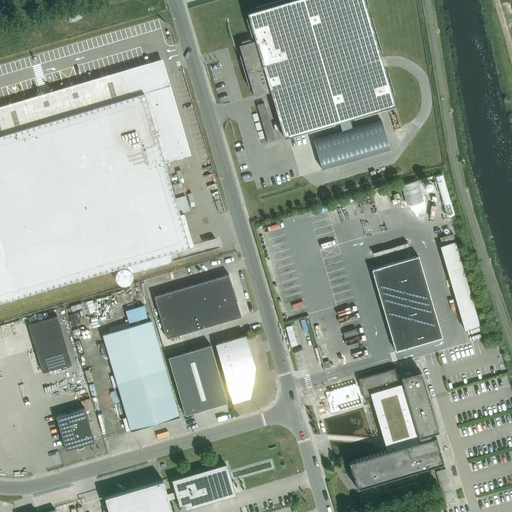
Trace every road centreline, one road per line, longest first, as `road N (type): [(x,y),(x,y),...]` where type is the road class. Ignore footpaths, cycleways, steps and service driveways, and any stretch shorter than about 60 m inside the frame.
road 1 (unclassified): [(294,410),(174,0)]
road 2 (unclassified): [(0,487),(36,486),(294,410)]
